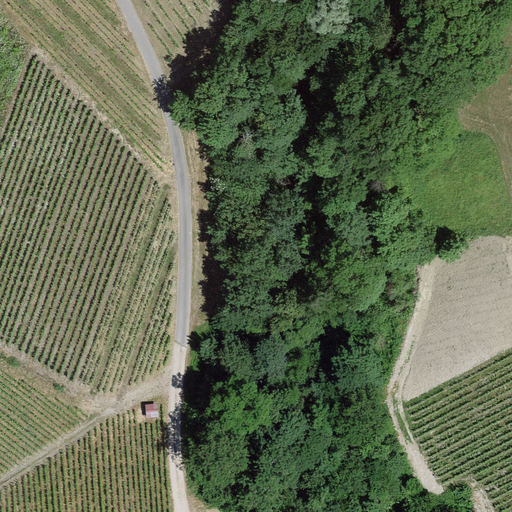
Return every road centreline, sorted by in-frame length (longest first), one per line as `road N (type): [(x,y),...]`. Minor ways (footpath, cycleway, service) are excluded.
road 1 (track): [(122,0),(172,110),(180,162),(181,359)]
road 2 (track): [(183,511),(181,359)]
